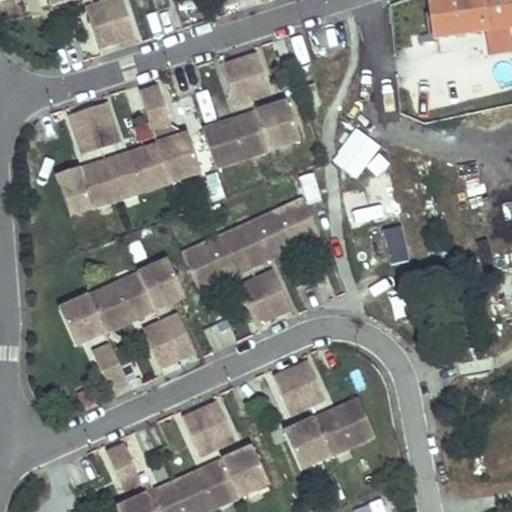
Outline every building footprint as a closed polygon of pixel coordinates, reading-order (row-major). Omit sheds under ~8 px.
[(511,0),(428,0),(434,38),(511,26),(511,0)] [(130,2),(112,8),(123,41),(141,35),(130,2)] [(112,8),(95,13),(105,47),(123,41),(112,8)] [(293,65),(305,63),(301,37),(288,39),(293,65)] [(408,51),(416,113),(437,110),(435,95),(483,89),(477,42),(408,51)] [(258,54),(240,60),(254,101),(271,95),(258,54)] [(240,60),(223,67),(236,107),(254,101),(240,60)] [(160,87),(142,93),(155,133),(173,127),(160,87)] [(207,92),(194,96),(202,122),(214,118),(207,92)] [(108,103),(90,109),(103,150),(121,144),(108,103)] [(286,104),(204,131),(217,169),(299,142),(286,104)] [(90,109),(72,115),(86,155),(103,150),(90,109)] [(188,136),(60,179),(73,217),(201,174),(188,136)] [(211,204),(224,201),(217,176),(205,180),(211,204)] [(313,177),(301,181),(309,206),(321,203),(313,177)] [(139,224),(174,215),(168,192),(133,201),(139,224)] [(304,201),(184,255),(200,291),(320,237),(304,201)] [(388,267),(405,267),(404,226),(387,226),(388,267)] [(168,262),(62,310),(78,346),(185,298),(168,262)] [(274,271),(257,279),(274,318),(291,310),(274,271)] [(257,279),(240,287),(257,325),(274,318),(257,279)] [(179,314),(162,322),(180,360),(197,352),(179,314)] [(162,322),(145,329),(163,368),(180,360),(162,322)] [(112,344),(95,352),(112,390),(130,383),(112,344)] [(304,364),(287,372),(305,411),(322,403),(304,364)] [(287,372),(270,380),(287,418),(305,411),(287,372)] [(353,403),(281,435),(298,472),(369,439),(353,403)] [(214,405),(197,413),(214,452),(232,444),(214,405)] [(197,413),(180,420),(198,459),(214,452),(197,413)] [(122,446),(105,455),(122,493),(139,485),(122,446)] [(249,450),(117,509),(118,511),(208,511),(266,486),(249,450)]
